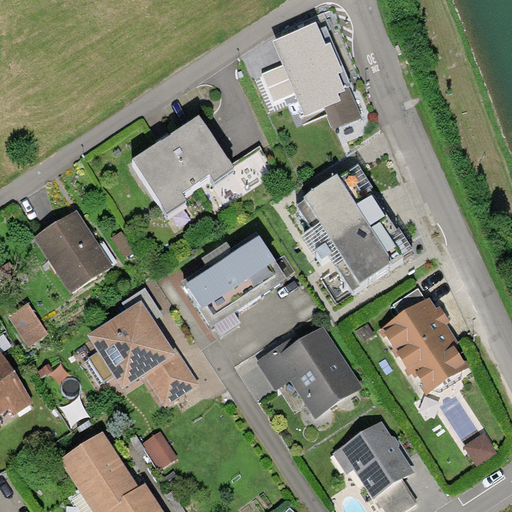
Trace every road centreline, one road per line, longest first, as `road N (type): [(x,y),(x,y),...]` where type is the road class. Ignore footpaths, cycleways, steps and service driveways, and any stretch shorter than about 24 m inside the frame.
road 1 (residential): [(511,361),(406,134),(355,0)]
road 2 (residential): [(0,199),(307,0)]
road 3 (residential): [(317,511),(169,285)]
